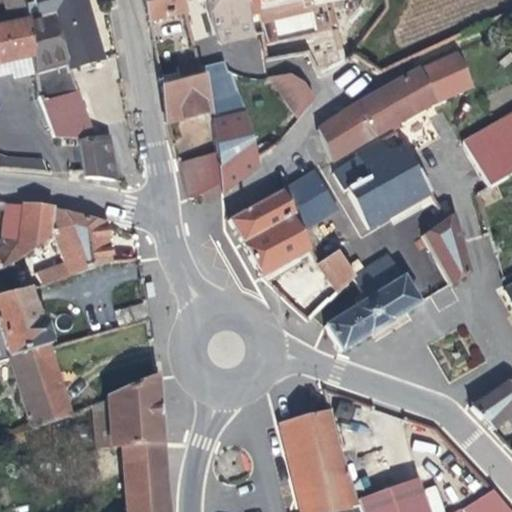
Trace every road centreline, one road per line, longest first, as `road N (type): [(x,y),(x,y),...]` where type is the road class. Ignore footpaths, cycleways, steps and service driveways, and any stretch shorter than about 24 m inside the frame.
road 1 (residential): [(363,68),(260,191),(188,216),(161,208)]
road 2 (tertiary): [(129,0),(161,208)]
road 3 (tertiary): [(267,356),(334,369),(435,407)]
road 4 (track): [(511,19),(377,83),(363,68)]
road 5 (residential): [(161,208),(0,184)]
road 6 (tertiary): [(190,511),(218,390)]
